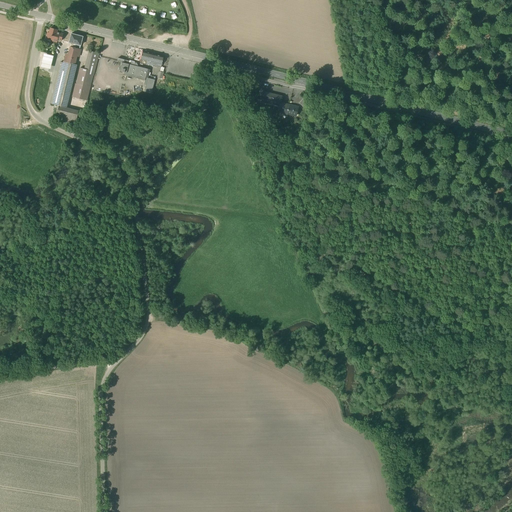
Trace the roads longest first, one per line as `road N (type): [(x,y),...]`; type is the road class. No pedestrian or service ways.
road 1 (unclassified): [(103,511),(102,385),(140,337),(148,305),(125,167),(29,107),(42,15)]
road 2 (secondary): [(201,55),(511,134)]
road 3 (secondary): [(201,55),(42,15)]
